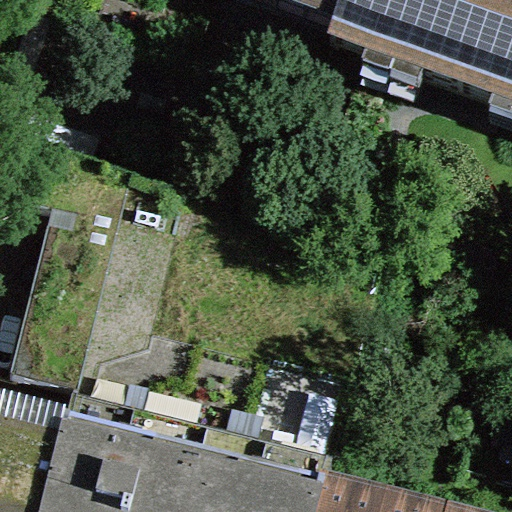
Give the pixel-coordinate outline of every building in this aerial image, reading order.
[(282,0),(342,21),(349,0),(282,0)] [(494,0),(349,0),(342,21),(332,48),(460,94),(468,74),(494,0)] [(498,108),(511,112),(511,0),(494,0),(468,74),(460,94),(498,108)] [(76,396),(130,184),(0,137),(0,204),(51,217),(10,379),(76,396)] [(62,452),(47,511),(318,511),(320,506),(323,494),(380,266),(303,247),(266,233),(130,184),(76,396),(68,429),(66,438),(62,452)] [(0,436),(0,511),(47,511),(62,452),(0,436)]
